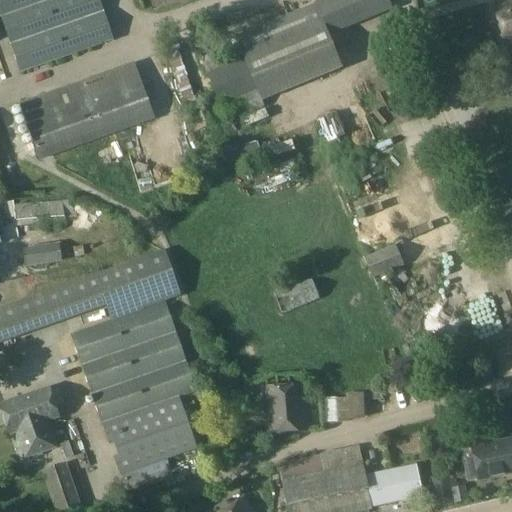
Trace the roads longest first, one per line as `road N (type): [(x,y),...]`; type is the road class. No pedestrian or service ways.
road 1 (unclassified): [(117,511),(218,467),(511,381)]
road 2 (unknown): [(511,213),(410,0)]
